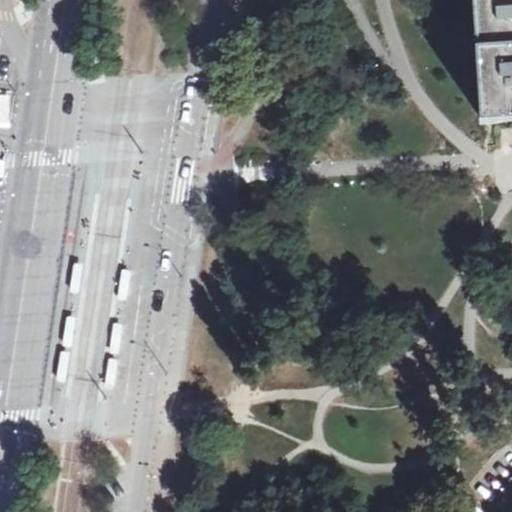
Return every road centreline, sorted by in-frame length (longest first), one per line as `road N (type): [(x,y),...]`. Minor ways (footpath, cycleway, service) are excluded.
road 1 (residential): [(132,511),(208,0)]
road 2 (secondary): [(0,458),(71,0)]
